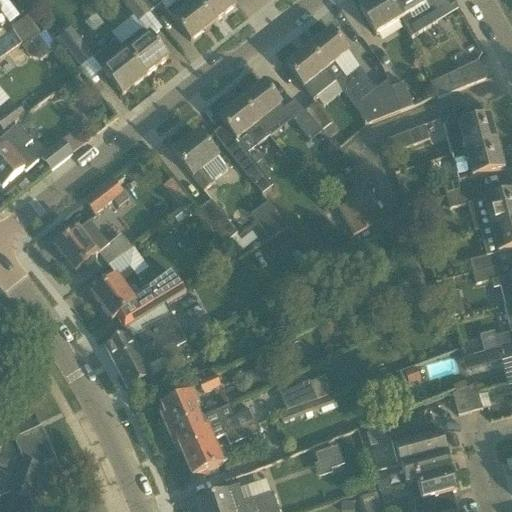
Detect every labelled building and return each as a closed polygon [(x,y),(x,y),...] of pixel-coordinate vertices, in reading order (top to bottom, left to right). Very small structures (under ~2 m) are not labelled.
[(150,13),(139,0),(118,0),(137,24),(150,13)] [(139,0),(150,13),(161,5),(157,0),(139,0)] [(190,43),(213,25),(193,0),(180,0),(166,12),(190,43)] [(193,0),(213,25),(236,7),(229,0),(193,0)] [(401,21),(387,0),(375,0),(359,10),(375,36),(401,21)] [(387,0),(401,21),(412,39),(437,24),(434,19),(450,10),(444,0),(430,0),(424,4),(422,0),(387,0)] [(144,29),(121,47),(121,48),(145,79),(168,60),(144,29)] [(77,71),(81,68),(93,59),(71,30),(55,42),(64,53),(77,71)] [(11,31),(0,38),(0,61),(22,46),(11,31)] [(331,32),(308,49),(335,83),(357,109),(360,113),(364,127),(400,114),(391,89),(388,82),(375,90),(367,79),(366,79),(359,70),(346,80),(334,65),(348,53),(331,32)] [(145,79),(121,48),(115,41),(99,54),(102,57),(96,62),(103,71),(102,72),(122,97),(145,79)] [(335,83),(308,49),(285,67),(313,100),(335,83)] [(430,85),(437,100),(465,90),(457,72),(430,85)] [(264,84),(241,102),(269,138),(280,129),(270,115),(281,106),(264,84)] [(391,89),(400,114),(413,109),(403,84),(391,89)] [(269,138),(241,102),(218,120),(224,127),(213,136),(253,187),(254,186),(262,196),(276,185),(268,175),(264,177),(249,158),(248,155),(258,147),(269,138)] [(321,134),(304,113),(304,114),(295,102),(283,111),(293,123),(293,122),(309,143),(321,134)] [(0,129),(3,134),(25,117),(16,105),(0,116),(0,129)] [(304,113),(321,134),(332,126),(315,105),(304,113)] [(465,153),(497,145),(490,117),(457,125),(465,153)] [(0,141),(0,145),(4,150),(0,153),(0,187),(2,190),(23,172),(25,174),(37,164),(24,150),(31,144),(16,127),(0,141)] [(428,138),(424,127),(382,143),(386,155),(428,138)] [(212,183),(227,171),(199,135),(173,155),(193,179),(204,193),(214,185),(212,183)] [(41,159),(41,160),(51,173),(72,157),(62,143),(41,159)] [(442,187),(446,199),(470,193),(467,181),(504,171),(497,145),(465,153),(451,157),(459,183),(442,187)] [(85,204),(94,217),(113,202),(118,209),(128,201),(113,182),(85,204)] [(474,233),(491,228),(511,222),(511,194),(473,205),(470,193),(446,199),(449,211),(467,206),(474,233)] [(375,209),(367,194),(338,210),(353,237),(381,222),(374,209),(375,209)] [(235,236),(237,235),(210,203),(198,213),(224,246),(227,243),(235,236)] [(261,230),(270,242),(287,231),(278,218),(261,230)] [(511,252),(511,222),(491,228),(498,256),(511,252)] [(89,223),(55,251),(75,275),(98,256),(86,242),(97,233),(89,223)] [(235,236),(227,243),(238,256),(258,241),(252,233),(240,242),(235,236)] [(469,263),(472,275),(497,268),(494,257),(469,263)] [(472,275),(475,285),(475,286),(491,282),(493,290),(499,289),(504,308),(506,307),(511,305),(511,276),(500,280),(497,268),(472,275)] [(123,332),(125,331),(157,311),(186,294),(171,273),(146,292),(137,280),(129,270),(116,280),(116,279),(92,297),(111,322),(115,319),(123,332)] [(450,313),(452,320),(466,317),(464,309),(450,313)] [(103,346),(118,374),(133,367),(126,354),(136,349),(138,352),(155,343),(160,352),(174,345),(184,340),(178,328),(172,317),(163,322),(157,311),(125,331),(126,334),(103,346)] [(511,334),(495,339),(498,351),(511,347),(511,334)] [(133,367),(118,374),(127,391),(152,378),(183,362),(174,345),(160,352),(155,343),(138,352),(136,349),(126,354),(133,367)] [(511,347),(498,351),(501,363),(511,359),(511,347)] [(198,385),(215,377),(216,376),(224,373),(220,365),(212,369),(198,375),(196,371),(184,377),(189,389),(198,385)] [(215,377),(198,385),(203,397),(221,389),(215,377)] [(316,402),(309,386),(308,383),(279,396),(287,413),(316,402)] [(476,388),(463,392),(470,415),(483,411),(476,388)] [(463,392),(455,395),(452,396),(458,418),(470,415),(463,392)] [(202,418),(198,408),(192,396),(161,409),(165,417),(161,419),(167,434),(202,418)] [(182,456),(212,442),(225,437),(225,436),(242,430),(256,425),(250,411),(235,417),(236,418),(207,430),(202,418),(167,434),(174,450),(178,448),(182,456)] [(225,436),(225,437),(230,447),(246,441),(249,449),(264,443),(256,425),(242,430),(225,436)] [(433,425),(393,435),(389,437),(398,468),(402,467),(446,454),(441,435),(436,437),(433,425)] [(56,462),(48,445),(41,429),(14,441),(25,465),(20,479),(39,486),(38,485),(42,474),(40,473),(42,469),(56,462)] [(212,442),(182,456),(192,479),(227,464),(221,451),(217,453),(212,442)] [(344,466),(337,448),(315,455),(318,465),(314,466),(319,479),(332,475),(330,471),(344,466)] [(452,474),(446,454),(402,467),(407,486),(417,483),(452,474)] [(457,493),(452,474),(417,483),(422,501),(415,503),(415,511),(432,511),(455,506),(452,494),(457,493)] [(39,487),(39,486),(20,479),(15,493),(0,500),(6,511),(34,511),(30,501),(31,497),(33,497),(38,486),(39,487)] [(197,504),(198,507),(196,511),(278,511),(273,494),(244,504),(238,486),(223,492),(224,496),(197,504)] [(371,495),(358,499),(363,511),(382,511),(376,494),(371,496),(371,495)]
